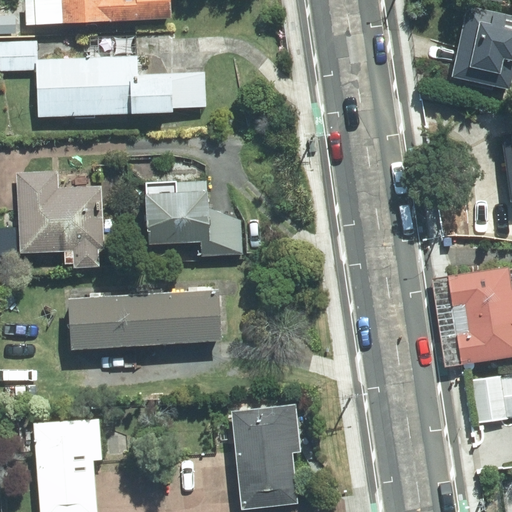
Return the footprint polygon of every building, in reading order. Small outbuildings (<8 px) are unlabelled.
[(26,0),(28,22),(176,18),(175,0),(26,0)] [(501,16),(463,7),(447,77),(458,80),(461,69),(487,75),(490,59),(506,63),(511,34),(511,31),(498,28),(501,16)] [(118,55),(37,55),(37,130),(207,130),(207,74),(118,74),(118,55)] [(509,203),(511,202),(511,133),(500,135),(509,203)] [(64,168),(12,173),(21,260),(69,256),(70,271),(110,267),(102,185),(66,189),(64,168)] [(179,189),(140,190),(141,244),(213,242),(214,258),(245,257),(243,179),(179,181),(179,189)] [(511,290),(504,292),(501,267),(446,275),(450,307),(459,306),(463,334),(451,335),(455,365),(511,357),(511,290)] [(220,288),(75,294),(77,349),(222,343),(220,288)] [(511,374),(468,381),(475,423),(511,417),(511,374)] [(297,401),(232,409),(244,510),(310,502),(297,401)] [(106,414),(31,420),(37,511),(100,511),(96,451),(109,450),(106,414)]
